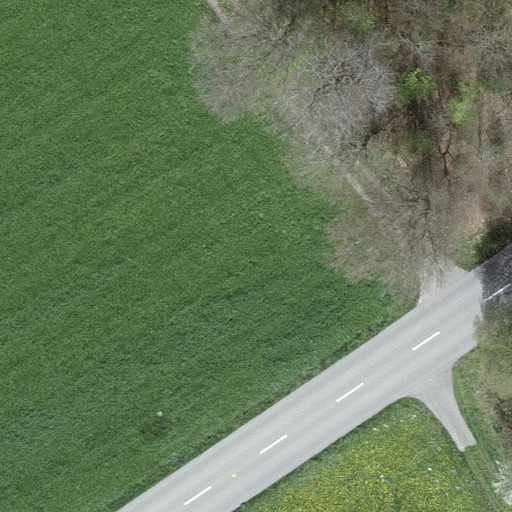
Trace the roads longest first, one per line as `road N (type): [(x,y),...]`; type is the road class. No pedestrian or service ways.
road 1 (secondary): [(174,511),(511,282)]
road 2 (track): [(214,0),(469,310)]
road 3 (track): [(505,511),(408,351)]
